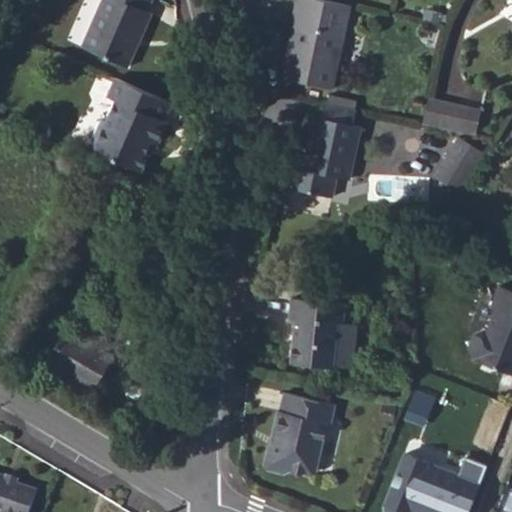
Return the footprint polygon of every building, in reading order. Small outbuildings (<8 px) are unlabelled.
[(149,0),(97,0),(82,35),(131,57),(153,3),(149,0)] [(356,0),(300,0),(298,15),(303,17),(300,41),(292,40),(287,69),(340,81),(356,0)] [(169,108),(175,93),(118,69),(112,86),(119,90),(112,108),(106,110),(97,131),(100,141),(148,161),(158,136),(162,137),(173,110),(169,108)] [(435,91),(430,116),(472,125),(478,100),(435,91)] [(362,120),(332,114),(325,112),(314,163),(304,161),(299,185),(341,195),(347,170),(359,172),(370,121),(362,120)] [(447,170),(472,185),(494,145),(469,131),(447,170)] [(429,197),(431,177),(375,173),(373,193),(429,197)] [(511,279),(507,277),(500,297),(503,299),(500,308),(496,320),(492,319),(482,325),(477,339),(481,349),(511,360),(511,279)] [(361,355),(364,316),(350,314),(351,293),(299,290),(298,312),(302,312),(299,355),(341,358),(356,360),(361,355)] [(131,358),(83,330),(62,364),(109,393),(131,358)] [(341,397),(292,385),(287,401),(286,400),(279,423),(283,426),(279,438),(275,437),(271,454),(275,462),(291,466),(296,463),(316,468),(322,465),(334,415),(336,415),(341,397)] [(403,418),(424,427),(437,396),(415,387),(403,418)] [(386,503),(407,511),(471,511),(490,465),(467,455),(460,471),(407,450),(386,503)] [(35,511),(47,480),(29,472),(26,477),(14,472),(16,464),(0,458),(0,511),(35,511)] [(26,477),(29,472),(30,470),(16,464),(14,472),(26,477)]
